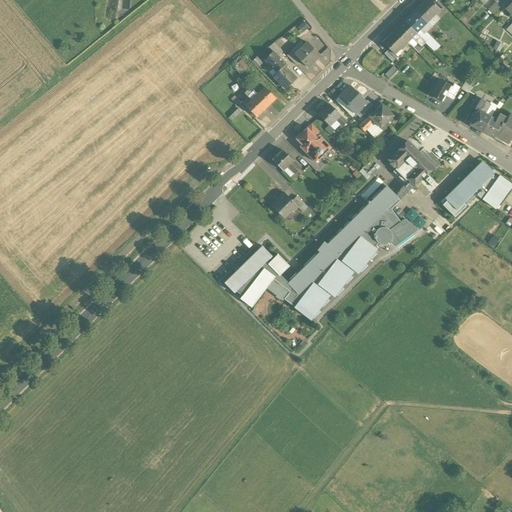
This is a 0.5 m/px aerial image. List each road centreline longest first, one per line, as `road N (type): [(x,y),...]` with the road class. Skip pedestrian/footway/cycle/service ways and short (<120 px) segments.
road 1 (tertiary): [(346,61),(0,403)]
road 2 (residential): [(346,61),(511,168)]
